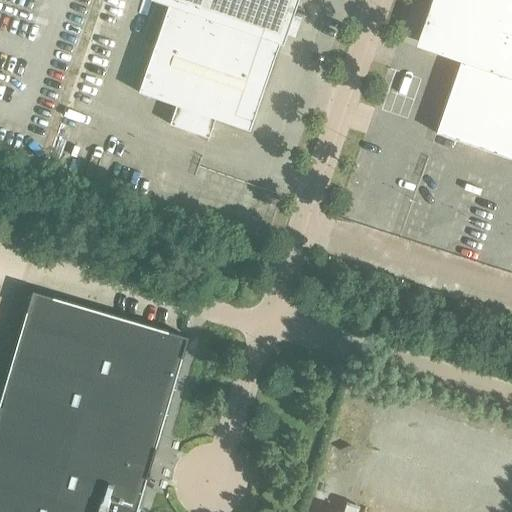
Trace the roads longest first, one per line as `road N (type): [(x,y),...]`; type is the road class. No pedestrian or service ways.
road 1 (unclassified): [(212,482),(379,0)]
road 2 (unknown): [(297,231),(241,200),(321,0)]
